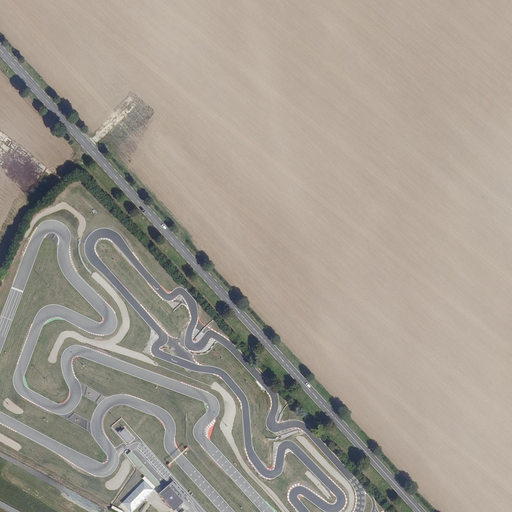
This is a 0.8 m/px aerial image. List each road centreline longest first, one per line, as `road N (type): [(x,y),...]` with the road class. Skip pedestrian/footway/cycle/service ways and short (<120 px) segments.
road 1 (primary): [(420,511),(0,48)]
road 2 (track): [(0,151),(47,188),(138,103)]
